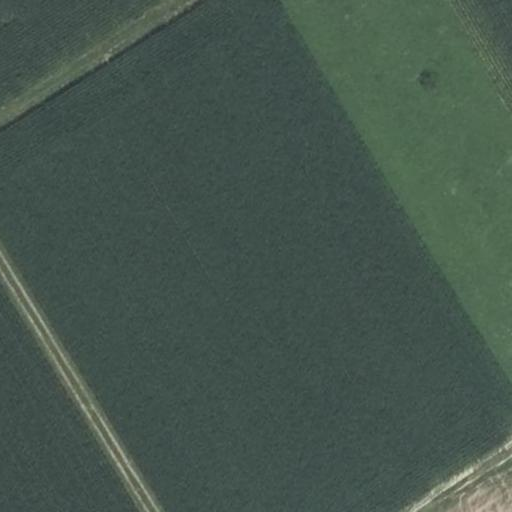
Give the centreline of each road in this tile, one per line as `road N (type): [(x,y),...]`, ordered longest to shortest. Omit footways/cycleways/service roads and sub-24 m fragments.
road 1 (track): [(156,511),(0,260)]
road 2 (track): [(186,0),(0,125)]
road 3 (track): [(511,445),(412,511)]
